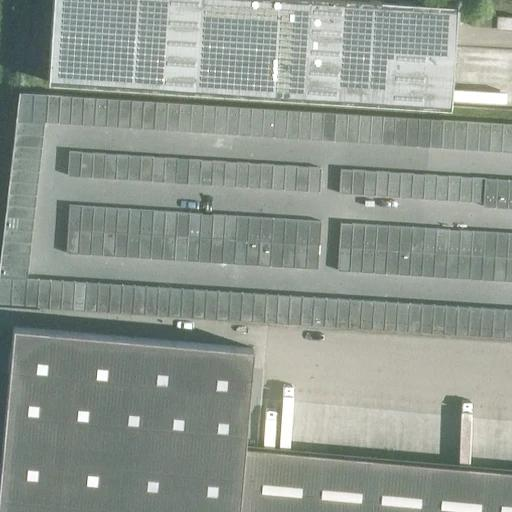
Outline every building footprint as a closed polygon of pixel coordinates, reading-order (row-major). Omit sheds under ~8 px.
[(52,0),(47,81),(449,107),(456,4),(390,0),(52,0)] [(511,29),(511,17),(502,17),(501,29),(511,29)] [(59,95),(19,92),(17,120),(57,123),(59,95)] [(71,96),(59,95),(57,123),(69,123),(71,96)] [(83,96),(71,96),(69,123),(81,124),(83,96)] [(95,97),(83,96),(81,124),(93,125),(95,97)] [(107,98),(95,97),(93,125),(105,126),(107,98)] [(119,99),(107,98),(105,126),(117,127),(119,99)] [(131,99),(119,99),(117,127),(129,127),(131,99)] [(143,100),(131,99),(129,127),(141,128),(143,100)] [(155,101),(143,100),(141,128),(153,129),(155,101)] [(167,102),(155,101),(153,129),(165,130),(167,102)] [(179,103),(167,102),(165,130),(177,130),(179,103)] [(191,103),(179,103),(177,130),(189,131),(191,103)] [(203,104),(191,103),(189,131),(201,132),(203,104)] [(215,105),(203,104),(201,132),(213,133),(215,105)] [(227,106),(215,105),(213,133),(225,134),(227,106)] [(239,106),(227,106),(225,134),(237,134),(239,106)] [(251,107),(239,106),(237,134),(249,135),(251,107)] [(263,108),(251,107),(249,135),(261,136),(263,108)] [(275,109),(263,108),(261,136),(273,137),(275,109)] [(286,109),(275,109),(273,137),(285,137),(286,109)] [(299,110),(286,109),(285,137),(297,138),(299,110)] [(310,111),(299,110),(297,138),(309,139),(310,111)] [(322,112),(310,111),(309,139),(321,140),(322,112)] [(334,113),(322,112),(321,140),(333,141),(334,113)] [(346,113),(334,113),(333,141),(345,141),(346,113)] [(358,114),(346,113),(345,141),(357,142),(358,114)] [(370,115),(358,114),(357,142),(369,143),(370,115)] [(382,116),(370,115),(369,143),(380,144),(382,116)] [(394,116),(382,116),(380,144),(392,144),(394,116)] [(406,117),(394,116),(392,144),(404,145),(406,117)] [(418,118),(406,117),(404,145),(416,146),(418,118)] [(430,119),(418,118),(416,146),(428,147),(430,119)] [(442,120),(430,119),(428,147),(440,147),(442,120)] [(44,123),(16,120),(15,132),(42,135),(44,123)] [(454,120),(442,120),(440,147),(452,148),(454,120)] [(466,121),(454,120),(452,148),(464,149),(466,121)] [(478,122),(466,121),(464,149),(476,150),(478,122)] [(490,123),(478,122),(476,150),(488,151),(490,123)] [(502,123),(490,123),(488,151),(500,151),(502,123)] [(511,124),(502,123),(500,151),(511,152),(511,124)] [(42,135),(15,132),(13,144),(41,147),(42,135)] [(41,147),(13,144),(12,156),(40,159),(41,147)] [(81,152),(69,151),(67,175),(79,176),(81,152)] [(92,153),(81,152),(79,176),(91,177),(92,153)] [(104,154),(92,153),(91,177),(103,178),(104,154)] [(116,155),(104,154),(103,178),(115,179),(116,155)] [(128,155),(116,155),(115,179),(127,179),(128,155)] [(140,156),(128,155),(127,179),(139,180),(140,156)] [(40,159),(12,156),(10,168),(38,171),(40,159)] [(152,157),(140,156),(139,180),(151,181),(152,157)] [(164,158),(152,157),(151,181),(163,182),(164,158)] [(176,158),(164,158),(163,182),(175,182),(176,158)] [(188,159),(176,158),(175,182),(187,183),(188,159)] [(200,160),(188,159),(187,183),(198,184),(200,160)] [(212,161),(200,160),(198,184),(210,185),(212,161)] [(224,162),(212,161),(210,185),(222,185),(224,162)] [(236,162),(224,162),(222,185),(234,186),(236,162)] [(248,163),(236,162),(234,186),(246,187),(248,163)] [(260,164),(248,163),(246,187),(258,188),(260,164)] [(272,165),(260,164),(258,188),(270,189),(272,165)] [(284,165),(272,165),(270,189),(282,189),(284,165)] [(296,166),(284,165),(282,189),(294,190),(296,166)] [(306,191),(308,167),(296,166),(294,190),(306,191)] [(319,168),(308,167),(306,191),(318,192),(319,168)] [(38,171),(10,168),(9,180),(37,183),(38,171)] [(352,170),(340,169),(338,193),(350,194),(352,170)] [(364,171),(352,170),(350,194),(362,195),(364,171)] [(376,171),(364,171),(362,195),(374,195),(376,171)] [(388,172),(376,171),(374,195),(386,196),(388,172)] [(400,173),(388,172),(386,196),(398,197),(400,173)] [(412,174),(400,173),(398,197),(410,198),(412,174)] [(424,174),(412,174),(410,198),(422,198),(424,174)] [(436,175),(424,174),(422,198),(434,199),(436,175)] [(448,176),(436,175),(434,199),(446,200),(448,176)] [(459,177),(448,176),(446,200),(458,201),(459,177)] [(472,178),(459,177),(458,201),(470,201),(472,178)] [(483,178),(472,178),(470,201),(482,202),(483,178)] [(495,179),(483,178),(482,202),(482,206),(494,207),(495,179)] [(507,180),(495,179),(494,207),(506,208),(507,180)] [(37,183),(9,180),(8,192),(35,195),(37,183)] [(35,195),(8,192),(6,204),(34,207),(35,195)] [(34,207),(6,204),(5,215),(33,219),(34,207)] [(81,206),(69,205),(67,229),(79,230),(81,206)] [(93,206),(81,206),(79,230),(91,230),(93,206)] [(105,207),(93,206),(91,230),(103,231),(105,207)] [(117,208),(105,207),(103,231),(115,232),(117,208)] [(129,209),(117,208),(115,232),(127,233),(129,209)] [(141,209),(129,209),(127,233),(139,233),(141,209)] [(153,210),(141,209),(139,233),(151,234),(153,210)] [(164,211),(153,210),(151,234),(163,235),(164,211)] [(176,212),(164,211),(163,235),(175,236),(176,212)] [(188,213),(176,212),(175,236),(187,236),(188,213)] [(200,213),(188,213),(187,236),(199,237),(200,213)] [(212,214),(200,213),(199,237),(211,238),(212,214)] [(224,215),(212,214),(211,238),(223,239),(224,215)] [(33,219),(5,215),(4,227),(31,231),(33,219)] [(236,216),(224,215),(223,239),(235,240),(236,216)] [(248,216),(236,216),(235,240),(247,240),(248,216)] [(260,217),(248,216),(247,240),(259,241),(260,217)] [(272,218),(260,217),(259,241),(271,242),(272,218)] [(284,219),(272,218),(271,242),(283,243),(284,219)] [(296,219),(284,219),(283,243),(295,244),(296,219)] [(308,220),(296,219),(295,244),(307,244),(308,220)] [(320,221),(308,220),(307,244),(318,245),(320,221)] [(352,223),(340,222),(338,246),(350,247),(352,223)] [(364,224),(352,223),(350,247),(362,248),(364,224)] [(376,225),(364,224),(362,248),(374,249),(376,225)] [(388,225),(376,225),(374,249),(386,249),(388,225)] [(400,226),(388,225),(386,249),(398,250),(400,226)] [(412,227),(400,226),(398,250),(410,251),(412,227)] [(31,231),(4,227),(2,239),(30,242),(31,231)] [(424,228),(412,227),(410,251),(422,252),(424,228)] [(436,229),(424,228),(422,252),(434,253),(436,229)] [(79,230),(67,229),(66,253),(78,254),(79,230)] [(448,229),(436,229),(434,253),(446,253),(448,229)] [(460,230),(448,229),(446,253),(458,254),(460,230)] [(91,230),(79,230),(78,254),(90,254),(91,230)] [(102,255),(103,231),(91,230),(90,254),(102,255)] [(472,231),(460,230),(458,254),(470,255),(472,231)] [(115,232),(103,231),(102,255),(113,256),(115,232)] [(472,231),(470,255),(482,256),(484,232),(472,231)] [(127,233),(115,232),(113,256),(125,257),(127,233)] [(496,232),(484,232),(482,256),(494,256),(496,232)] [(508,233),(496,232),(494,256),(506,257),(508,233)] [(138,257),(139,233),(127,233),(125,257),(138,257)] [(149,258),(151,234),(139,233),(138,257),(149,258)] [(163,235),(151,234),(149,258),(161,259),(163,235)] [(175,236),(163,235),(161,259),(173,260),(175,236)] [(187,236),(175,236),(173,260),(185,261),(187,236)] [(197,261),(199,237),(187,236),(185,261),(197,261)] [(211,238),(199,237),(197,261),(209,262),(211,238)] [(221,263),(223,239),(211,238),(209,262),(221,263)] [(30,242),(2,239),(1,251),(29,254),(30,242)] [(235,240),(223,239),(221,263),(233,264),(235,240)] [(247,240),(235,240),(233,264),(245,264),(247,240)] [(259,241),(247,240),(245,264),(257,265),(259,241)] [(269,266),(271,242),(259,241),(257,265),(269,266)] [(281,267),(283,243),(271,242),(269,266),(281,267)] [(295,244),(283,243),(281,267),(293,268),(295,244)] [(307,244),(295,244),(293,268),(305,268),(307,244)] [(305,268),(317,269),(318,245),(307,244),(305,268)] [(338,246),(337,270),(349,271),(350,247),(338,246)] [(361,272),(362,248),(350,247),(349,271),(361,272)] [(373,273),(374,249),(362,248),(361,272),(373,273)] [(386,249),(374,249),(373,273),(385,273),(386,249)] [(398,250),(386,249),(385,273),(397,274),(398,250)] [(409,275),(410,251),(398,250),(397,274),(409,275)] [(29,254),(1,251),(0,259),(0,263),(27,266),(29,254)] [(422,252),(410,251),(409,275),(421,276),(422,252)] [(434,253),(422,252),(421,276),(433,277),(434,253)] [(446,253),(434,253),(433,277),(445,277),(446,253)] [(457,278),(458,254),(446,253),(445,277),(457,278)] [(470,255),(458,254),(457,278),(469,279),(470,255)] [(482,256),(470,255),(469,279),(481,280),(482,256)] [(492,280),(494,256),(482,256),(481,280),(492,280)] [(506,257),(494,256),(492,280),(504,281),(506,257)] [(27,266),(0,263),(0,275),(26,278),(27,266)] [(26,278),(0,276),(0,304),(36,307),(38,279),(26,278)] [(50,280),(38,279),(36,307),(48,308),(50,280)] [(62,281),(50,280),(48,308),(60,309),(62,281)] [(74,281),(62,281),(60,309),(72,309),(74,281)] [(86,282),(74,281),(72,309),(84,310),(86,282)] [(98,283),(86,282),(84,310),(96,311),(98,283)] [(110,284),(98,283),(96,311),(108,312),(110,284)] [(122,284),(110,284),(108,312),(120,312),(122,284)] [(134,285),(122,284),(120,312),(132,313),(134,285)] [(146,286),(134,285),(132,313),(144,314),(146,286)] [(158,287),(146,286),(144,314),(156,315),(158,287)] [(170,288),(158,287),(156,315),(168,315),(170,288)] [(182,288),(170,288),(168,315),(180,316),(182,288)] [(194,289),(182,288),(180,316),(192,317),(194,289)] [(206,290),(194,289),(192,317),(204,318),(206,290)] [(217,291),(206,290),(204,318),(216,319),(217,291)] [(230,291),(217,291),(216,319),(228,319),(230,291)] [(242,292),(230,291),(228,319),(240,320),(242,292)] [(253,293),(242,292),(240,320),(252,321),(253,293)] [(265,294),(253,293),(252,321),(264,322),(265,294)] [(277,295),(265,294),(264,322),(276,322),(277,295)] [(289,295),(277,295),(276,322),(288,323),(289,295)] [(301,296),(289,295),(288,323),(300,324),(301,296)] [(313,297),(301,296),(300,324),(311,325),(313,297)] [(325,298),(313,297),(311,325),(323,326),(325,298)] [(337,298),(325,298),(323,326),(335,326),(337,298)] [(349,299),(337,298),(335,326),(347,327),(349,299)] [(361,300),(349,299),(347,327),(359,328),(361,300)] [(373,301),(361,300),(359,328),(371,329),(373,301)] [(385,302),(373,301),(371,329),(383,329),(385,302)] [(397,302),(385,302),(383,329),(395,330),(397,302)] [(409,303),(397,302),(395,330),(407,331),(409,303)] [(421,304),(409,303),(407,331),(419,332),(421,304)] [(433,305),(421,304),(419,332),(431,332),(433,305)] [(445,305),(433,305),(431,332),(443,333),(445,305)] [(457,306),(445,305),(443,333),(455,334),(457,306)] [(469,307),(457,306),(455,334),(467,335),(469,307)] [(481,308),(469,307),(467,335),(479,336),(481,308)] [(493,308),(481,308),(479,336),(491,336),(493,308)] [(505,309),(493,308),(491,336),(503,337),(505,309)] [(511,309),(505,309),(503,337),(511,337),(511,309)] [(511,511),(511,471),(243,447),(252,348),(12,326),(0,460),(0,511),(511,511)]
